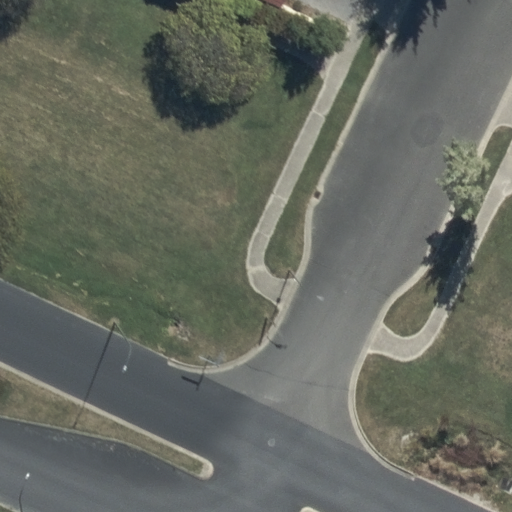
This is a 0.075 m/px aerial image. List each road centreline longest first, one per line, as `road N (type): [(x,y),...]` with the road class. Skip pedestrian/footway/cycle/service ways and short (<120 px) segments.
road 1 (residential): [(277,435),(482,0)]
road 2 (tertiary): [(0,313),(277,435)]
road 3 (tertiary): [(277,435),(436,511)]
road 4 (tertiary): [(133,511),(0,449)]
